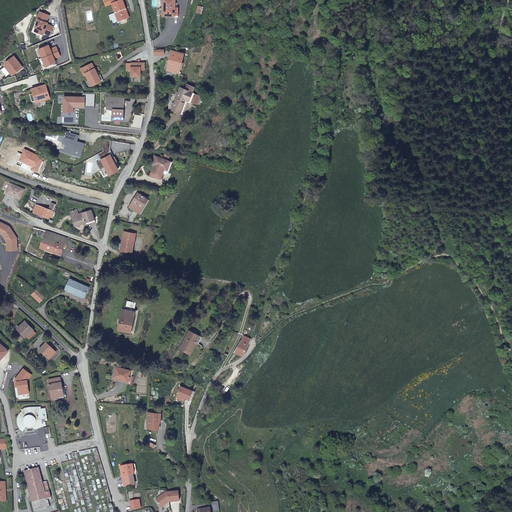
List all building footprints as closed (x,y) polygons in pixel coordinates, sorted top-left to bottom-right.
[(124,8),(126,7),(123,0),(104,0),(107,5),(112,3),(119,21),(128,17),(124,8)] [(173,17),(179,18),(180,6),(178,6),(179,2),(175,2),(175,0),(163,0),(163,14),(173,15),(173,17)] [(178,74),(183,56),(171,53),(166,71),(178,74)] [(100,82),(93,63),(81,68),(83,74),(85,74),(88,80),(89,80),(92,85),(100,82)] [(192,93),(194,88),(187,85),(186,89),(181,87),(172,109),(180,112),(186,99),(187,100),(187,101),(195,104),(195,103),(198,104),(201,97),(192,93)] [(116,120),(118,120),(123,120),(123,98),(106,97),(106,102),(107,103),(108,103),(107,105),(107,110),(112,110),(112,120),(116,120)] [(62,147),(61,150),(80,157),(84,147),(76,144),(77,141),(79,135),(68,132),(63,145),(62,145),(61,146),(62,147)] [(80,157),(61,150),(60,152),(80,159),(80,157)] [(154,155),(152,161),(154,162),(153,165),(150,174),(160,178),(164,168),(167,169),(170,161),(154,155)] [(20,198),(24,189),(10,183),(6,192),(20,198)] [(139,213),(147,199),(138,193),(129,208),(139,213)] [(51,216),(53,211),(37,205),(34,211),(38,212),(38,213),(48,217),(49,215),(51,216)] [(78,214),(77,210),(74,210),(74,209),(71,210),(72,210),(70,211),(75,225),(85,222),(86,224),(95,222),(95,219),(94,219),(91,210),(78,214)] [(9,226),(0,221),(0,232),(3,234),(7,240),(7,250),(16,250),(17,238),(9,226)] [(132,251),(134,231),(123,230),(121,243),(123,243),(122,250),(132,251)] [(66,238),(45,231),(40,247),(61,255),(64,246),(63,246),(66,238)] [(71,279),(66,289),(84,297),(88,287),(71,279)] [(84,297),(66,289),(65,290),(84,298),(84,297)] [(40,304),(45,299),(37,290),(32,295),(40,304)] [(130,331),(136,303),(127,301),(125,311),(123,310),(119,329),(130,331)] [(23,333),(26,336),(33,330),(25,322),(20,327),(24,332),(23,333)] [(190,354),(200,336),(189,330),(179,348),(190,354)] [(238,347),(245,350),(251,338),(244,335),(238,347)] [(49,359),(55,352),(51,348),(51,347),(46,342),(39,349),(49,359)] [(9,352),(0,344),(0,358),(2,360),(9,352)] [(234,352),(243,355),(245,350),(238,347),(237,346),(234,352)] [(115,367),(112,378),(128,381),(130,370),(115,367)] [(23,368),(14,379),(17,381),(17,385),(18,389),(22,388),(23,392),(28,391),(27,379),(31,373),(23,368)] [(64,395),(60,377),(49,380),(52,398),(53,398),(54,400),(58,399),(57,397),(64,395)] [(175,399),(183,402),(185,398),(188,399),(192,389),(180,385),(175,399)] [(24,428),(26,426),(33,426),(33,428),(34,428),(37,429),(37,425),(39,425),(39,426),(42,426),(46,425),(45,421),(48,420),(45,409),(40,409),(40,407),(29,408),(25,408),(21,410),(22,412),(20,414),(19,416),(18,418),(18,422),(19,427),(22,425),(24,428)] [(147,421),(147,429),(159,430),(160,423),(161,423),(162,412),(147,411),(146,421),(147,421)] [(32,503),(33,507),(46,503),(45,499),(51,498),(46,482),(42,483),(38,469),(23,473),(30,497),(28,501),(32,503)] [(124,487),(135,484),(133,474),(122,477),(124,487)] [(180,502),(179,492),(166,493),(157,499),(162,507),(167,504),(167,503),(180,502)] [(141,508),(139,500),(130,501),(131,509),(141,508)] [(46,503),(33,507),(34,511),(37,511),(48,509),(46,503)]
